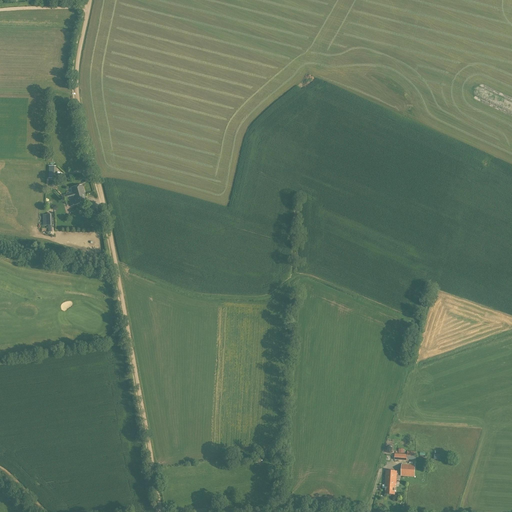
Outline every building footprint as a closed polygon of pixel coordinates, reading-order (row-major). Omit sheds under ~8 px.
[(71,188),(72,193),(73,196),(76,195),(76,197),(84,194),(82,185),(71,188)] [(66,195),(68,200),(69,200),(70,206),(86,202),(84,194),(76,197),(76,195),(73,196),(72,193),(66,195)] [(50,214),(50,213),(47,213),(47,214),(44,215),(44,226),(52,226),(51,214),(50,214)] [(404,452),(404,454),(395,454),(394,460),(407,461),(407,460),(416,461),(416,452),(407,451),(407,452),(404,452)] [(415,465),(401,464),(401,476),(415,477),(415,465)] [(385,494),(395,495),(395,486),(396,486),(397,472),(386,471),(385,485),(385,494)]
